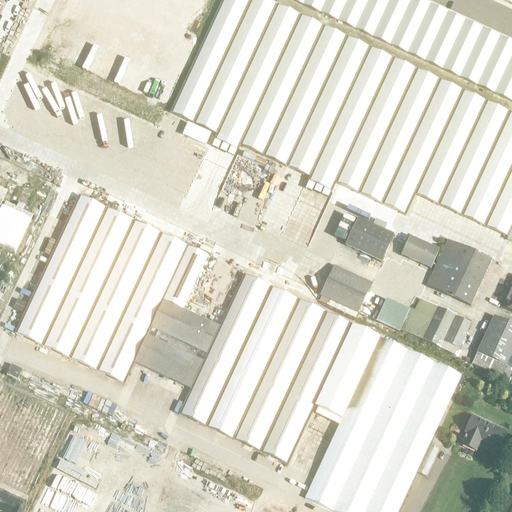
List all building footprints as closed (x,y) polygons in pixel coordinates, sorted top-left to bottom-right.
[(501,255),(508,240),(511,231),(511,114),(263,0),(26,0),(8,39),(310,179),(313,173),(406,216),(408,212),(501,255)] [(511,42),(419,0),(290,0),(511,102),(511,42)] [(0,245),(19,253),(33,214),(22,210),(23,207),(4,200),(17,165),(0,158),(0,245)] [(109,418),(112,413),(134,364),(163,302),(183,311),(208,257),(112,213),(79,198),(0,367),(109,418)] [(335,231),(342,213),(336,211),(330,229),(335,231)] [(382,263),(395,236),(358,219),(346,246),(382,263)] [(401,256),(430,270),(439,251),(409,238),(401,256)] [(280,239),(267,267),(282,274),(295,246),(280,239)] [(470,307),(491,262),(447,242),(427,287),(470,307)] [(358,314),(372,285),(335,267),(322,296),(358,314)] [(244,276),(220,328),(191,391),(169,437),(332,511),(399,511),(417,474),(427,478),(439,451),(429,447),(462,377),(244,276)] [(511,286),(503,307),(511,311),(511,286)] [(397,297),(408,301),(410,294),(400,290),(397,297)] [(25,312),(28,304),(20,300),(17,309),(25,312)] [(410,311),(400,331),(402,331),(456,357),(471,325),(421,301),(420,300),(415,312),(412,310),(410,310),(410,311)] [(220,328),(183,311),(163,302),(134,364),(191,391),(220,328)] [(8,329),(15,331),(18,320),(11,318),(8,329)] [(511,326),(494,318),(473,366),(507,381),(510,374),(511,375),(511,366),(508,364),(511,358),(511,355),(511,326)] [(0,488),(27,502),(68,412),(0,380),(0,488)] [(473,419),(466,434),(468,435),(463,446),(476,452),(481,442),(500,450),(507,434),(473,419)]
